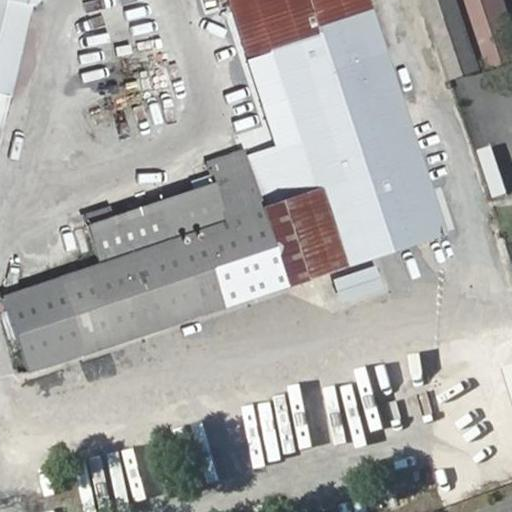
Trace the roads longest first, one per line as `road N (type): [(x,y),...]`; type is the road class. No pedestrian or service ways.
road 1 (track): [(511,316),(39,425),(0,427)]
road 2 (track): [(5,210),(216,138),(165,0)]
road 3 (track): [(506,316),(397,0)]
road 4 (track): [(0,227),(69,21),(98,0)]
